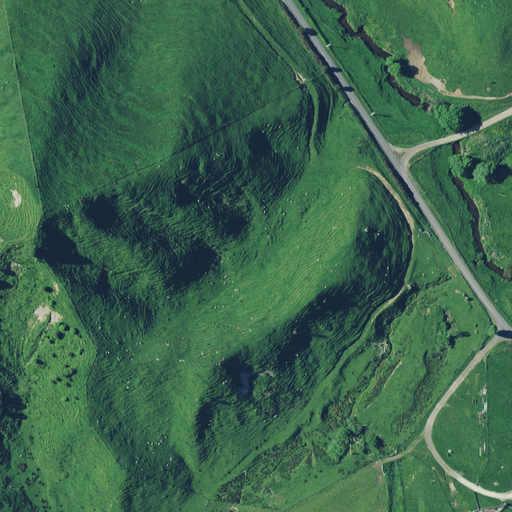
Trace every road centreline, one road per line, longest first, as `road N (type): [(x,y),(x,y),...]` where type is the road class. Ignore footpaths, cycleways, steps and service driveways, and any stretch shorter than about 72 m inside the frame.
road 1 (unclassified): [(288,0),(511,332)]
road 2 (track): [(501,323),(430,423),(442,464),(455,478),(486,493),(511,492)]
road 3 (track): [(393,157),(511,112)]
